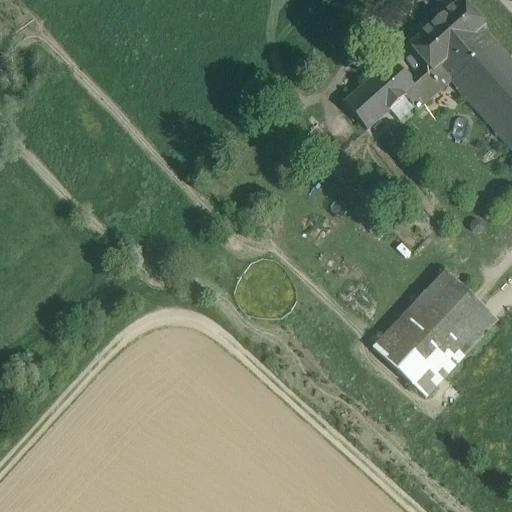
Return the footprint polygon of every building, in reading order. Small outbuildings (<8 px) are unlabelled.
[(463,1),(410,48),(432,73),(433,75),(439,70),(483,30),(486,28),(463,1)] [(511,63),(483,30),(439,70),(450,83),(511,152),(511,63)] [(393,63),(344,106),(367,133),(406,99),(416,90),(415,89),(393,63)] [(432,73),(415,89),(416,90),(406,99),(418,112),(450,83),(439,70),(433,75),(432,73)] [(498,322),(446,274),(373,351),(425,400),(498,322)]
